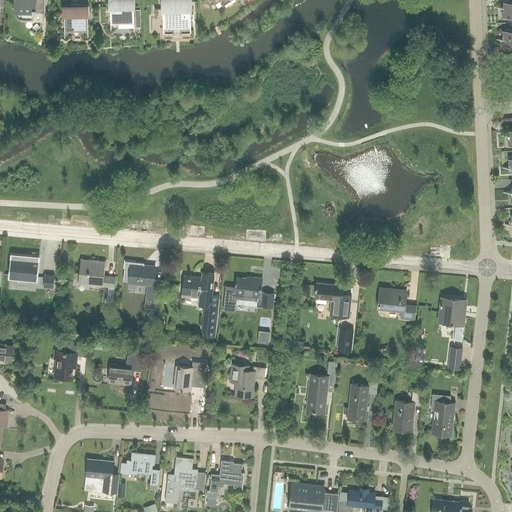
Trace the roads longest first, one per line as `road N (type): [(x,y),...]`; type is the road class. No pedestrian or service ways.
road 1 (residential): [(487,267),(0,226)]
road 2 (residential): [(47,511),(62,449),(85,433),(261,438)]
road 3 (residential): [(467,456),(487,267)]
road 4 (residential): [(487,267),(480,112)]
road 5 (residential): [(261,438),(406,452)]
